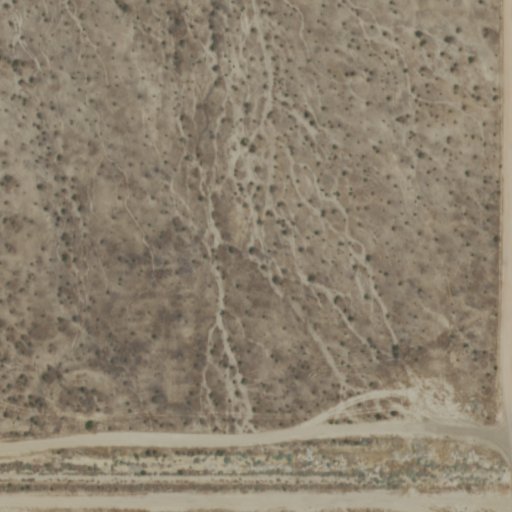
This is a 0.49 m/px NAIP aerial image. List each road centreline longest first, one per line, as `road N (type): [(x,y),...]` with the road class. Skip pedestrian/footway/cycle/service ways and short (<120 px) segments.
road 1 (track): [(511,510),(0,504)]
road 2 (track): [(446,370),(271,432),(44,438),(0,452)]
road 3 (track): [(511,120),(511,393)]
road 4 (track): [(511,422),(472,412),(446,370),(441,319)]
